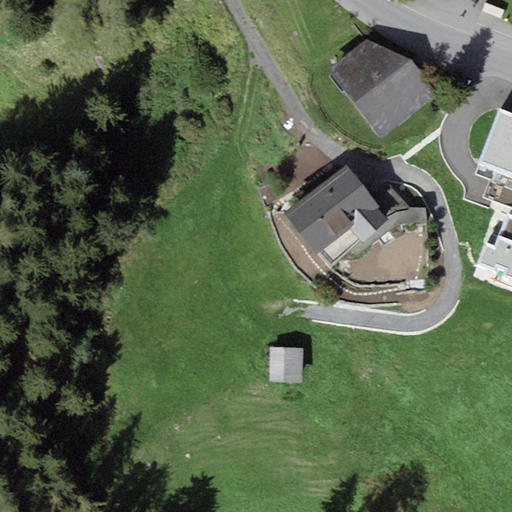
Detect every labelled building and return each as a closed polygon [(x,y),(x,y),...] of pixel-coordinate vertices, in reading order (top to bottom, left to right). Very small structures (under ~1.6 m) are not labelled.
[(331,70),(381,138),(438,96),(413,61),(368,39),(331,70)] [(511,112),(499,108),(478,163),(511,176),(511,112)] [(347,164),(284,214),(316,255),(319,252),(330,267),(361,243),(388,222),(377,208),(379,206),(347,164)] [(498,263),(507,266),(503,276),(511,279),(511,215),(507,214),(505,220),(494,247),(486,243),(477,265),(494,272),(498,263)] [(270,382),(301,383),(303,349),(271,348),(270,382)]
